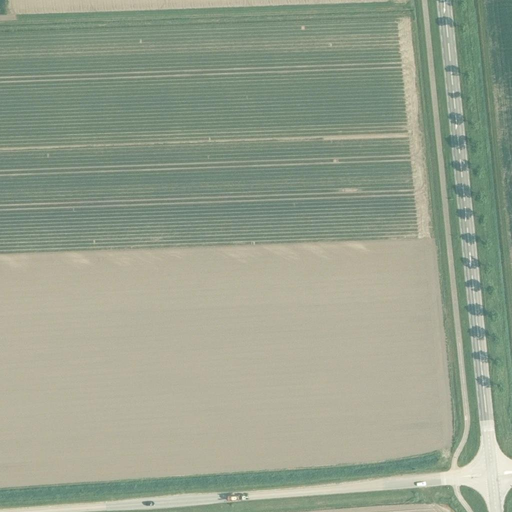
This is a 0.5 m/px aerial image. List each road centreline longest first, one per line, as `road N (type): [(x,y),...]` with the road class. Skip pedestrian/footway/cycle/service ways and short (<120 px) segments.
road 1 (secondary): [(487,476),(438,0)]
road 2 (unclassified): [(40,511),(487,476)]
